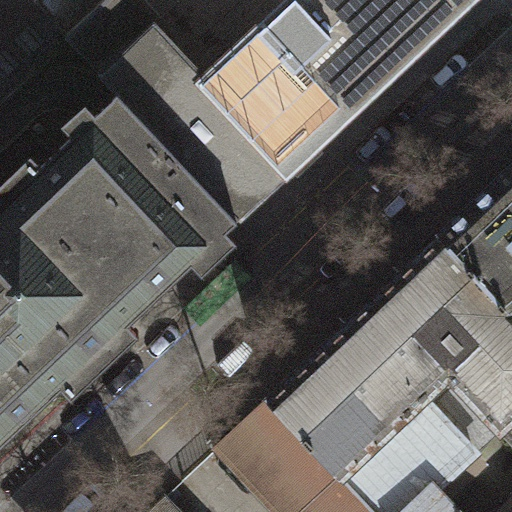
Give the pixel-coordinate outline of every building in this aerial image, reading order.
[(99,67),(150,24),(125,0),(98,0),(66,31),(99,67)] [(150,24),(99,67),(114,84),(235,219),(466,0),(280,0),(203,71),(177,44),(150,24)] [(225,0),(177,44),(203,71),(280,0),(225,0)] [(0,431),(235,219),(114,84),(0,196),(0,431)] [(511,155),(437,233),(506,304),(511,298),(511,155)] [(498,423),(511,409),(511,311),(506,304),(437,233),(266,396),(376,511),(403,511),(432,487),(471,450),(498,423)] [(376,511),(266,396),(219,438),(291,511),(376,511)] [(511,437),(511,409),(498,423),(511,437)] [(484,464),(471,450),(432,487),(446,501),(484,464)] [(456,511),(446,501),(432,487),(403,511),(456,511)] [(511,511),(511,492),(491,511),(511,511)] [(179,511),(161,493),(139,511),(179,511)]
